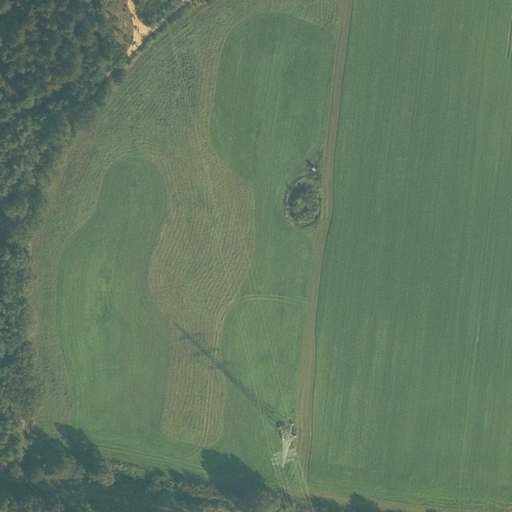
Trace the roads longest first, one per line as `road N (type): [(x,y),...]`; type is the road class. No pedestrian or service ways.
road 1 (track): [(400,511),(155,463),(82,433),(27,449)]
road 2 (track): [(17,342),(20,245),(51,150)]
road 3 (track): [(51,150),(81,102),(142,40)]
